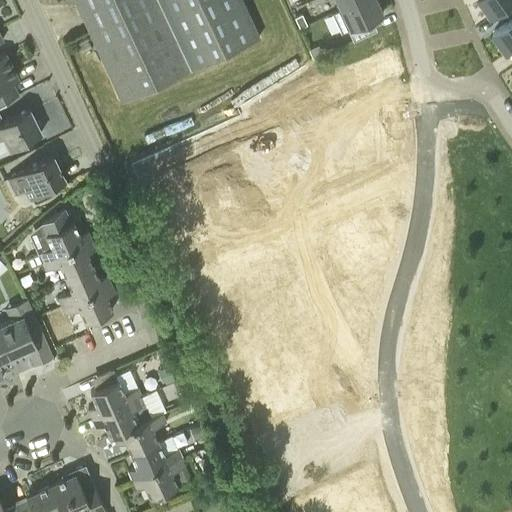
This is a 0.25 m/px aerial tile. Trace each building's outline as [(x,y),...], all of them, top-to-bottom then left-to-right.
[(75,0),(121,100),(259,37),(242,0),(75,0)] [(376,0),(354,0),(340,7),(331,11),(341,32),(348,29),(353,40),(376,29),(371,18),(383,13),(376,0)] [(511,0),(482,0),(493,16),(509,5),(511,2),(511,0)] [(511,8),(511,17),(493,31),(508,52),(511,49),(511,2),(509,5),(511,8)] [(302,13),(294,16),(299,27),(307,24),(302,13)] [(318,44),(308,48),(313,59),(323,54),(318,44)] [(0,102),(18,94),(11,81),(18,77),(5,52),(0,53),(0,102)] [(40,131),(29,108),(3,120),(0,114),(0,133),(2,133),(9,147),(40,131)] [(24,186),(28,193),(30,196),(64,179),(52,154),(6,175),(13,191),(24,186)] [(0,225),(12,214),(4,205),(12,197),(0,184),(0,225)] [(63,206),(40,221),(45,232),(32,237),(38,251),(25,257),(28,266),(40,261),(41,262),(91,239),(87,230),(79,234),(73,220),(70,221),(63,206)] [(57,263),(64,278),(93,265),(87,252),(95,248),(91,239),(41,262),(44,269),(57,263)] [(93,265),(64,278),(70,290),(56,296),(60,304),(60,306),(111,283),(106,274),(98,277),(93,265)] [(29,272),(18,278),(22,287),(34,282),(29,272)] [(78,307),(85,321),(112,309),(106,296),(115,292),(111,283),(60,306),(60,304),(43,311),(47,321),(78,307)] [(33,338),(43,334),(25,298),(13,304),(18,313),(9,317),(0,320),(0,332),(11,358),(36,346),(33,338)] [(0,362),(11,358),(0,332),(0,362)] [(168,364),(157,370),(162,382),(164,381),(165,383),(175,379),(168,364)] [(141,395),(138,388),(137,386),(123,393),(117,379),(90,391),(96,404),(88,408),(92,417),(141,395)] [(156,389),(142,396),(141,395),(92,417),(96,426),(104,422),(110,436),(113,434),(152,417),(166,411),(156,389)] [(125,439),(130,452),(159,440),(159,439),(156,432),(159,430),(157,425),(174,417),(170,409),(166,411),(152,417),(113,434),(116,443),(125,439)] [(204,435),(198,421),(188,426),(194,439),(204,435)] [(165,436),(159,439),(159,440),(130,452),(136,465),(128,469),(132,478),(182,456),(181,452),(180,452),(177,447),(171,450),(165,436)] [(215,468),(209,453),(199,457),(206,473),(215,468)] [(182,456),(132,478),(136,487),(144,484),(150,497),(177,485),(177,484),(197,475),(188,454),(182,456)] [(75,472),(50,483),(63,511),(97,511),(105,509),(94,483),(83,488),(75,472)] [(63,511),(50,483),(25,494),(28,500),(16,505),(19,511),(63,511)] [(19,511),(16,505),(5,510),(0,498),(0,511),(19,511)]
